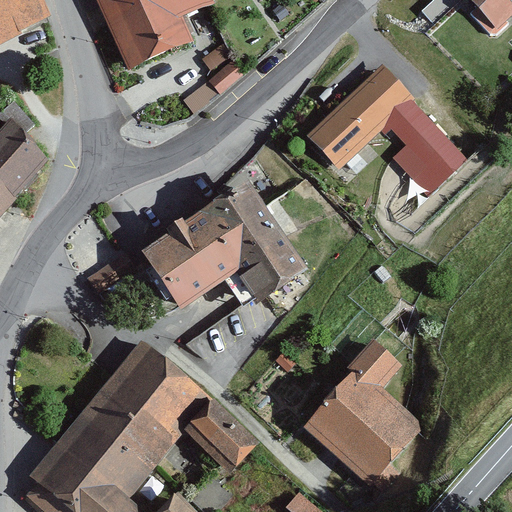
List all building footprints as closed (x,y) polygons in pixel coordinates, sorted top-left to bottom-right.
[(0,0),(0,46),(53,22),(42,0),(0,0)] [(191,47),(179,23),(165,0),(96,0),(127,76),(191,47)] [(215,8),(210,0),(165,0),(179,23),(215,8)] [(435,16),(450,0),(432,0),(426,7),(435,16)] [(511,0),(459,0),(495,36),(511,19),(511,0)] [(195,113),(240,80),(227,62),(182,95),(195,113)] [(415,101),(382,67),(308,137),(340,171),(381,132),(386,137),(392,132),(426,169),(414,180),(429,196),(467,159),(413,103),(415,101)] [(0,221),(1,222),(52,161),(9,124),(0,135),(0,221)] [(306,275),(286,245),(287,244),(247,186),(194,220),(214,249),(237,280),(255,309),(306,275)] [(158,289),(214,249),(194,220),(138,261),(158,289)] [(237,280),(214,249),(158,289),(181,320),(237,280)] [(86,278),(99,297),(135,274),(123,255),(86,278)] [(332,386),(337,391),(302,433),(367,488),(369,485),(380,495),(401,470),(390,460),(421,423),(383,391),(404,366),(372,340),(332,386)] [(118,443),(154,471),(204,392),(141,341),(79,416),(118,443)] [(185,433),(231,477),(260,446),(215,402),(185,433)] [(89,511),(72,500),(118,443),(79,416),(27,478),(25,498),(44,511),(89,511)] [(154,471),(118,443),(72,500),(89,511),(139,511),(129,504),(154,471)] [(302,486),(285,506),(292,511),(334,511),(302,486)] [(194,511),(178,496),(162,511),(194,511)]
